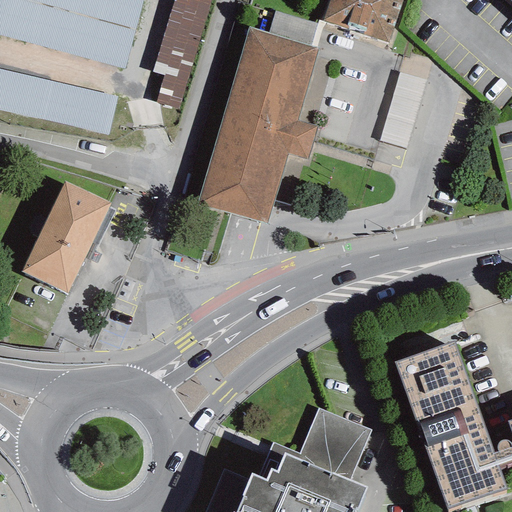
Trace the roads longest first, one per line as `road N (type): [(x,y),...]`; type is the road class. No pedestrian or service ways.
road 1 (secondary): [(174,454),(222,394),(298,335),(490,250)]
road 2 (secondary): [(490,250),(302,286),(182,357)]
road 3 (residential): [(182,357),(157,292),(155,246),(169,174)]
road 4 (residential): [(169,174),(225,0)]
road 5 (unclassified): [(0,142),(169,174)]
